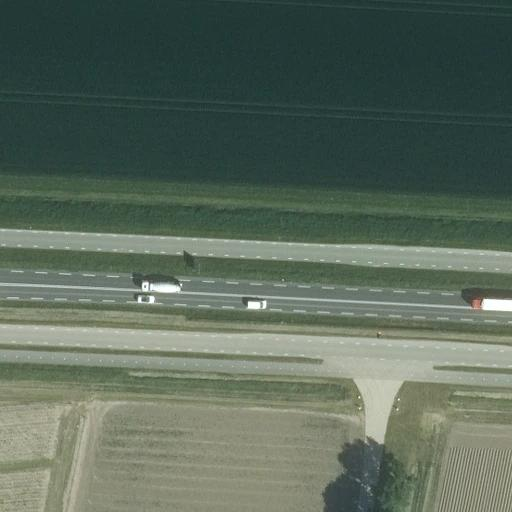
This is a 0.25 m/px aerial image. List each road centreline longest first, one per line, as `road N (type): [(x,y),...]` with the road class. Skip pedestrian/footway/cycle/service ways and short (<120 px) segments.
road 1 (primary): [(0,285),(511,312)]
road 2 (unclassified): [(0,237),(511,262)]
road 3 (unclassified): [(0,335),(511,359)]
